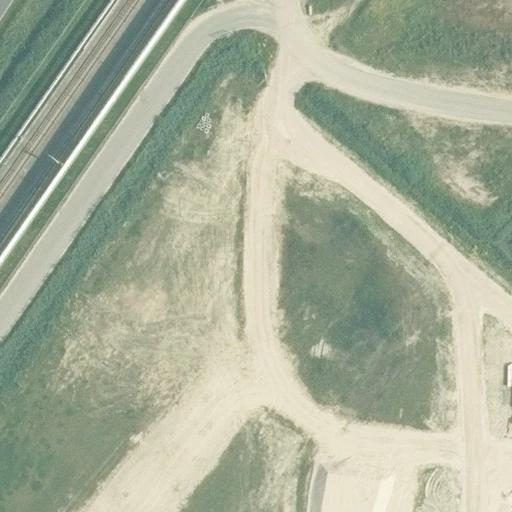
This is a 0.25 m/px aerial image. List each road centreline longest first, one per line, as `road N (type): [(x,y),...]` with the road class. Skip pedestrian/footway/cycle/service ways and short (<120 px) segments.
road 1 (track): [(282,20),(237,25),(179,68),(108,154),(0,315)]
road 2 (track): [(279,0),(291,40),(321,72),(367,90),(511,113)]
road 3 (residential): [(511,456),(343,442),(319,432),(262,376)]
road 4 (residential): [(262,376),(249,294),(260,135)]
road 5 (residential): [(262,376),(123,511)]
